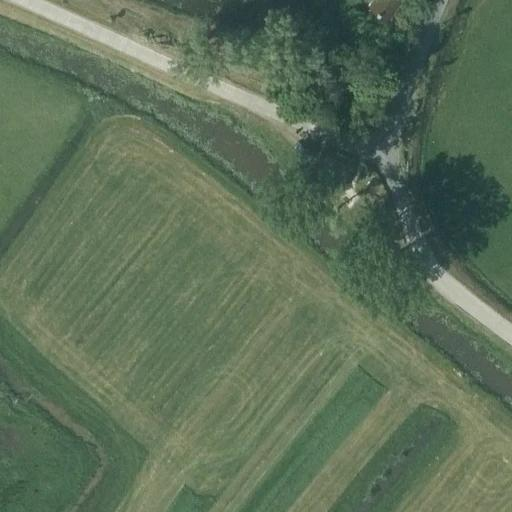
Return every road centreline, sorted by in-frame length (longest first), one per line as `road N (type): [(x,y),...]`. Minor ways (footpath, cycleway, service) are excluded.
road 1 (unclassified): [(31,0),(304,123),(387,148)]
road 2 (tertiary): [(511,336),(427,261),(387,148)]
road 3 (tertiary): [(387,148),(438,0)]
